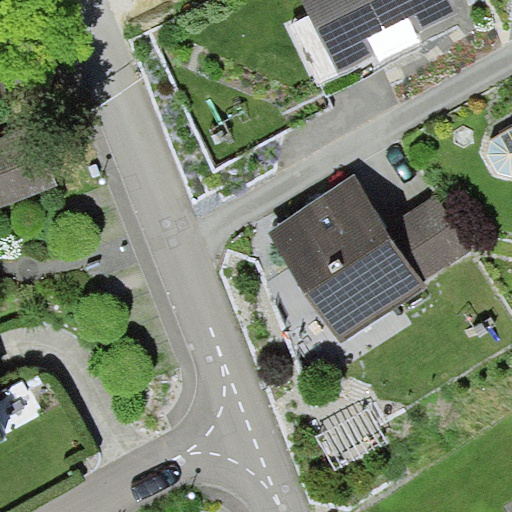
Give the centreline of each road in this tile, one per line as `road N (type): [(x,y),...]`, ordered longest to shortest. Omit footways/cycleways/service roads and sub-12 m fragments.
road 1 (residential): [(71,0),(223,445)]
road 2 (residential): [(102,511),(223,445)]
